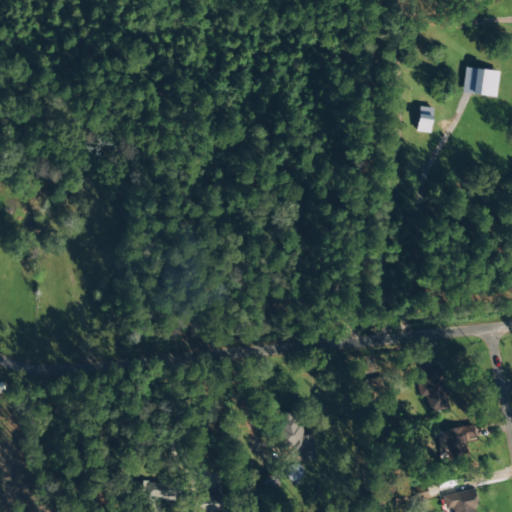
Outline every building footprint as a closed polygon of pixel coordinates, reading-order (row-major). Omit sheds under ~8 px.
[(497,72),(463,69),(461,94),(495,97),(497,72)] [(429,134),(432,109),(418,107),(415,132),(429,134)] [(418,370),(421,383),(416,384),(418,398),(427,396),(430,413),(448,409),(440,365),(418,370)] [(311,435),(300,436),(297,413),(276,416),(280,451),(300,448),(301,462),(315,461),(311,435)] [(439,461),(467,458),(465,442),(475,441),(473,427),(436,431),(439,461)] [(180,484),(135,482),(135,499),(179,501),(180,484)] [(429,501),(424,485),(401,491),(405,507),(429,501)] [(451,511),(475,511),(470,490),(442,497),(445,511),(451,509),(451,511)] [(221,511),(221,497),(190,497),(190,511),(208,511),(221,511)]
